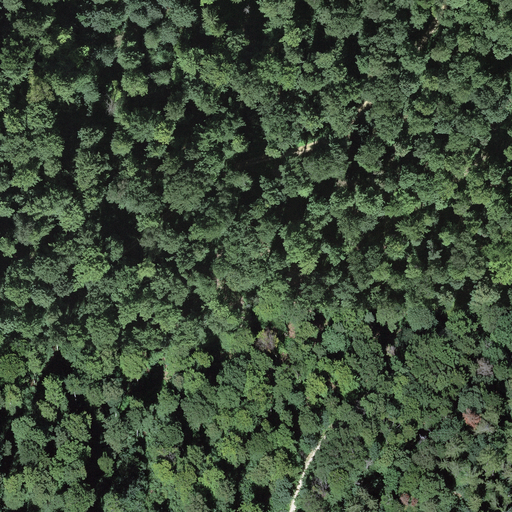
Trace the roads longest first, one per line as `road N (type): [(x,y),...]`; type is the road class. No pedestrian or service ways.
road 1 (track): [(0,345),(103,405),(134,408),(206,336),(399,216),(511,124)]
road 2 (track): [(0,247),(53,267),(99,266),(214,176),(344,126),(447,0)]
road 3 (track): [(511,270),(340,420),(306,467),(292,511)]
